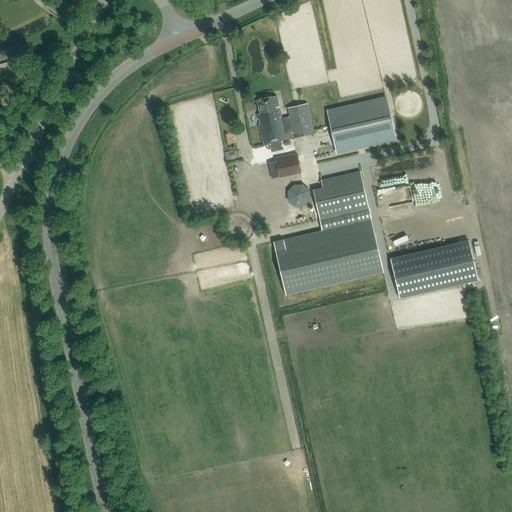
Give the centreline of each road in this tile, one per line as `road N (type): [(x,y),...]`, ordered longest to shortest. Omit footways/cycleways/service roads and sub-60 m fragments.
road 1 (tertiary): [(106,511),(54,274),(50,200),(67,143),(95,100),(136,62),(180,38)]
road 2 (unclassified): [(0,208),(103,0)]
